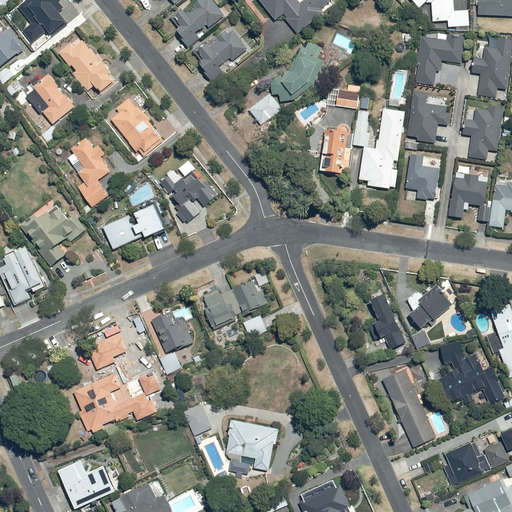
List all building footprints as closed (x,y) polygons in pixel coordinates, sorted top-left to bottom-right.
[(0,0),(0,9),(1,9),(2,11),(11,5),(9,3),(13,0),(0,0)] [(22,31),(30,43),(35,50),(53,37),(51,35),(68,23),(59,9),(63,6),(58,0),(27,0),(16,8),(29,26),(22,31)] [(189,47),(226,16),(213,0),(209,0),(208,1),(206,0),(202,0),(196,5),(197,7),(189,14),(182,6),(170,16),(179,27),(177,28),(185,38),(183,40),(189,47)] [(259,0),(278,20),(285,14),(290,21),(305,8),(297,0),(259,0)] [(325,0),(332,10),(347,0),(325,0)] [(412,0),(421,10),(428,4),(432,4),(433,22),(448,21),(449,29),(464,28),(465,31),(471,31),(470,9),(456,10),(455,0),(412,0)] [(511,0),(479,0),(480,16),(511,16),(511,0)] [(0,68),(25,49),(10,29),(0,36),(0,68)] [(204,59),(202,65),(207,71),(205,73),(212,81),(224,71),(220,67),(230,59),(233,62),(249,46),(235,30),(230,35),(225,31),(208,46),(206,44),(198,52),(204,59)] [(448,40),(423,37),(417,84),(436,86),(438,70),(442,70),(443,61),(463,63),(467,37),(449,35),(448,40)] [(80,36),(60,54),(71,69),(74,66),(77,70),(74,73),(89,93),(96,87),(101,93),(117,81),(112,71),(109,62),(100,54),(91,47),(80,36)] [(485,58),(475,57),(473,74),(481,74),(479,96),(498,98),(499,88),(508,89),(511,64),(511,40),(493,38),(491,47),(486,47),(485,58)] [(283,77),(277,77),(272,84),(274,97),(283,104),(289,108),(321,79),(326,69),(326,61),(320,58),(325,47),(310,41),(307,47),(303,45),(298,58),(296,58),(291,70),(283,77)] [(0,79),(4,85),(17,76),(10,66),(0,73),(0,79)] [(78,106),(51,73),(34,90),(49,108),(45,112),(55,125),(78,106)] [(19,78),(6,88),(12,96),(25,87),(19,78)] [(337,88),(335,106),(358,109),(362,85),(349,83),(348,90),(337,88)] [(429,93),(416,91),(409,136),(418,138),(418,141),(437,143),(439,124),(450,125),(452,107),(428,104),(429,93)] [(121,114),(113,120),(137,153),(143,149),(146,153),(164,140),(151,122),(154,120),(141,103),(136,106),(131,99),(117,109),(121,114)] [(475,121),(465,119),(464,135),(472,136),(470,158),(489,159),(489,149),(501,150),(504,108),(490,107),(490,110),(476,109),(475,121)] [(354,146),(366,147),(362,180),(370,182),(369,186),(392,189),(392,187),(397,188),(398,175),(394,174),(397,153),(382,151),(382,149),(371,148),(373,134),(368,134),(370,112),(358,111),(354,146)] [(328,127),(321,171),(349,175),(355,134),(350,133),(351,126),(339,124),(339,128),(328,127)] [(54,125),(42,134),(48,143),(53,140),(51,137),(59,132),(54,125)] [(72,149),(75,153),(69,158),(79,173),(85,182),(79,187),(93,208),(110,195),(100,181),(112,172),(104,161),(108,158),(99,145),(95,147),(88,137),(72,149)] [(5,151),(9,159),(21,153),(17,145),(5,151)] [(426,155),(412,154),(407,189),(419,191),(418,199),(436,202),(440,170),(424,168),(426,155)] [(159,181),(180,207),(175,211),(185,223),(212,201),(203,190),(209,185),(198,171),(185,181),(180,174),(178,176),(173,170),(159,181)] [(456,179),(450,217),(465,218),(466,202),(471,202),(471,206),(480,207),(479,221),(490,222),(491,208),(489,207),(491,182),(480,181),(481,176),(466,175),(466,180),(456,179)] [(509,186),(497,184),(491,226),(505,228),(507,210),(511,210),(511,213),(511,212),(511,183),(510,183),(509,186)] [(55,199),(20,226),(52,269),(70,255),(63,244),(70,239),(73,243),(89,231),(73,210),(67,215),(55,199)] [(158,204),(105,227),(114,251),(168,230),(158,204)] [(0,264),(0,270),(17,307),(32,300),(29,293),(34,290),(36,293),(49,288),(30,247),(6,258),(9,264),(2,268),(0,264)] [(253,281),(244,286),(251,302),(243,306),(246,315),(271,304),(263,285),(270,282),(266,271),(251,278),(253,281)] [(417,310),(411,316),(423,330),(458,300),(442,280),(424,295),(420,290),(408,300),(417,310)] [(222,289),(205,297),(209,306),(206,308),(214,329),(239,319),(233,306),(229,307),(222,289)] [(386,296),(373,302),(382,321),(376,324),(383,337),(386,336),(393,350),(408,343),(401,329),(404,328),(397,314),(395,315),(386,296)] [(489,336),(494,353),(501,350),(510,382),(511,381),(511,301),(491,309),(499,330),(492,333),(490,328),(482,331),(485,338),(489,336)] [(190,305),(152,321),(165,354),(196,342),(187,319),(194,316),(190,305)] [(264,315),(245,322),(250,339),(270,332),(264,315)] [(426,329),(412,336),(419,350),(433,344),(426,329)] [(161,358),(168,376),(184,370),(178,352),(161,358)] [(452,372),(438,379),(449,406),(465,399),(464,395),(481,388),(488,406),(507,398),(492,364),(484,367),(479,354),(464,360),(465,361),(458,364),(459,366),(451,370),(452,372)] [(407,369),(385,380),(415,447),(437,437),(407,369)] [(117,373),(76,390),(83,408),(89,405),(91,410),(85,413),(84,411),(80,412),(88,432),(123,418),(115,397),(125,393),(117,373)] [(204,405),(186,413),(196,435),(214,427),(204,405)] [(281,429),(233,419),(230,435),(232,436),(228,458),(232,459),(229,470),(237,471),(236,476),(243,477),(245,471),(250,473),(252,465),(255,466),(254,469),(269,472),(275,446),(277,446),(281,429)] [(511,430),(502,435),(509,451),(511,450),(511,430)] [(503,442),(486,449),(493,468),(510,461),(503,442)] [(472,443),(447,454),(459,483),(484,473),(472,443)] [(85,460),(60,471),(78,510),(118,493),(107,466),(91,473),(85,460)] [(306,500),(302,502),(305,511),(346,511),(346,510),(351,508),(342,486),(338,488),(335,480),(303,493),(306,500)] [(511,511),(511,504),(502,480),(471,493),(478,511),(475,511),(511,511)] [(139,490),(114,502),(118,511),(173,511),(166,495),(157,499),(152,488),(141,493),(139,490)] [(282,488),(258,500),(263,511),(274,511),(290,505),(282,488)]
